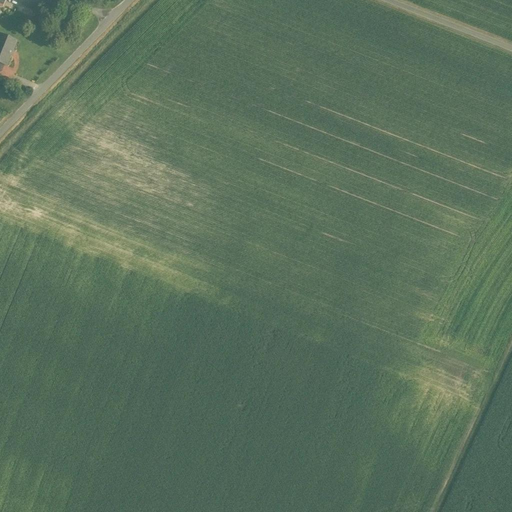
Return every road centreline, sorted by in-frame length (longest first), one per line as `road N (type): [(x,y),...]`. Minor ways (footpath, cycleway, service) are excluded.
road 1 (unclassified): [(0,129),(127,0)]
road 2 (unclassified): [(511,43),(395,0)]
